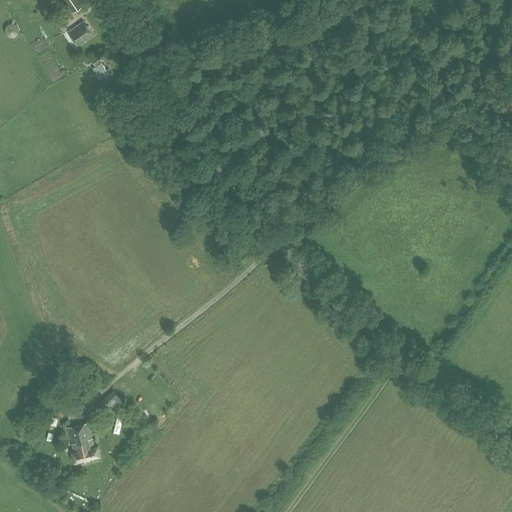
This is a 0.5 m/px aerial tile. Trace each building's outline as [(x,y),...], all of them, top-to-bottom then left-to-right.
[(79,0),(65,0),(73,11),(83,5),(79,0)] [(64,18),(71,13),(65,4),(58,9),(64,18)] [(94,34),(83,20),(68,31),(79,45),(94,34)] [(103,51),(98,54),(91,59),(95,64),(102,59),(107,56),(103,51)] [(101,61),(95,65),(93,67),(102,80),(110,74),(101,61)] [(75,409),(69,402),(74,398),(64,387),(51,398),(65,416),(75,409)] [(97,402),(106,413),(123,400),(114,389),(97,402)] [(98,444),(95,445),(89,421),(68,426),(74,451),(71,452),(74,461),(100,454),(98,444)]
